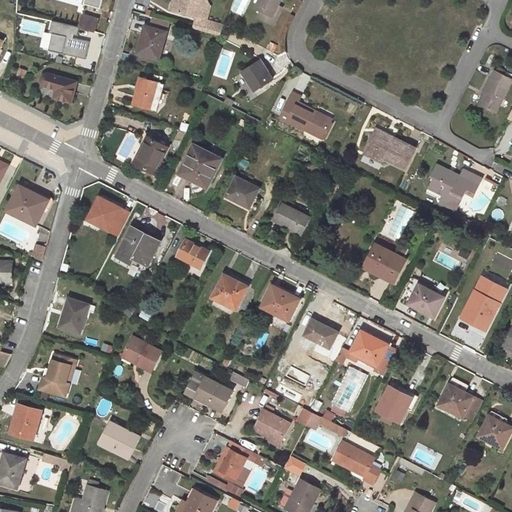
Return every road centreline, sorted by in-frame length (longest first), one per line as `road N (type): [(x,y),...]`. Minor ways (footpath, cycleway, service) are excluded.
road 1 (residential): [(79,161),(511,381)]
road 2 (residential): [(501,0),(439,128),(303,59),(299,34),(315,0)]
road 3 (residential): [(79,161),(32,330),(0,386)]
road 4 (residential): [(79,161),(124,0)]
